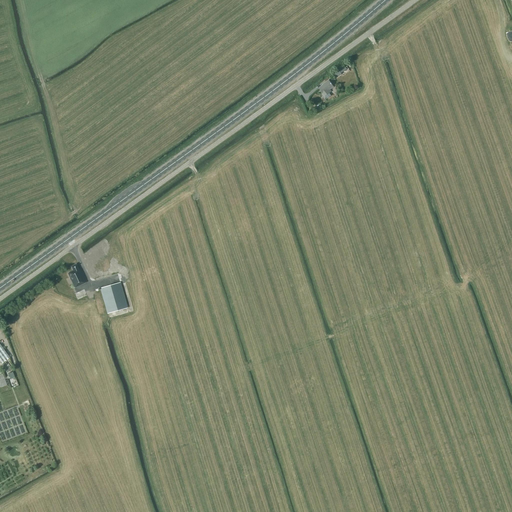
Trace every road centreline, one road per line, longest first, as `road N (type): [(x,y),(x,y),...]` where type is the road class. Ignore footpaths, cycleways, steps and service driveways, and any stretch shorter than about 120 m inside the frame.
road 1 (unclassified): [(0,299),(415,0)]
road 2 (primary): [(0,288),(385,0)]
